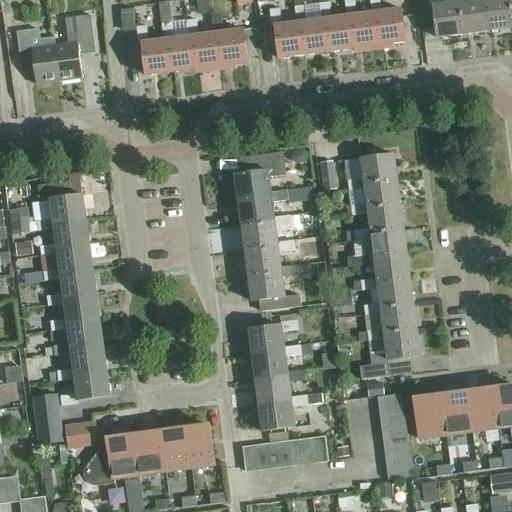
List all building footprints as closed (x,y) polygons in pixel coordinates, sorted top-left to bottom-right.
[(206,0),(196,0),(198,9),(208,8),(206,0)] [(375,13),(371,14),(356,16),(354,0),(344,2),(346,17),(350,16),(355,50),(380,47),(375,13)] [(380,47),(405,44),(401,10),(381,12),(379,0),(369,0),(371,14),(375,13),(380,47)] [(438,0),(418,0),(423,33),(436,31),(437,40),(463,36),(458,3),(455,3),(439,5),(438,0)] [(483,0),(478,0),(464,2),(463,0),(454,0),(455,3),(458,3),(463,36),(488,33),(483,0)] [(511,25),(508,0),(483,0),(488,33),(511,30),(511,25)] [(173,39),(171,24),(168,3),(159,4),(163,41),(167,40),(172,74),(197,71),(192,37),(188,38),(173,39)] [(350,16),(346,17),(331,19),(329,4),(319,5),(321,20),(325,20),(330,53),(355,50),(350,16)] [(325,20),(321,20),(306,22),(304,7),(294,8),(296,23),(300,23),(305,57),(330,53),(325,20)] [(122,32),(135,31),(133,10),(121,11),(122,32)] [(300,23),(296,23),(281,25),(279,10),(269,11),(271,28),(275,27),(279,60),(305,57),(300,23)] [(68,45),(55,47),(54,47),(59,83),(83,80),(79,51),(95,49),(90,16),(65,20),(68,45)] [(255,31),(243,32),(243,31),(223,33),(221,18),(211,19),(213,34),(217,34),(222,68),(247,64),(247,61),(259,59),(255,31)] [(217,34),(213,34),(198,36),(196,21),(186,22),(188,38),(192,37),(197,71),(222,68),(217,34)] [(167,40),(163,41),(148,43),(146,27),(136,29),(138,45),(142,44),(146,77),(172,74),(167,40)] [(54,47),(55,47),(54,39),(40,40),(39,30),(17,33),(21,67),(33,66),(36,86),(59,83),(54,47)] [(308,154),(303,151),(294,152),(290,157),(291,162),(296,165),(304,164),(308,160),(308,154)] [(271,194),(269,179),(286,176),(282,154),(245,159),(247,175),(235,177),(238,202),(272,198),(271,194)] [(394,156),(361,161),(345,163),(349,193),(365,190),(364,186),(397,182),(394,156)] [(323,194),(337,192),(333,163),(320,164),(323,194)] [(364,186),(365,190),(349,193),(352,217),(368,215),(367,212),(401,207),(397,182),(364,186)] [(83,196),(72,198),(70,183),(38,187),(40,203),(50,202),(53,221),(37,223),(38,233),(54,231),(53,227),(86,222),(83,196)] [(313,184),(291,189),(293,200),(315,196),(313,184)] [(272,198),(238,202),(242,227),(275,223),(274,219),(272,204),(288,202),(287,192),(271,194),(272,198)] [(367,212),(368,215),(370,230),(354,233),(355,241),(355,243),(371,240),(371,236),(404,232),(401,207),(367,212)] [(21,235),(38,233),(37,223),(36,215),(18,218),(21,235)] [(290,217),(274,219),(275,223),(242,227),(245,252),(278,248),(278,244),(276,229),(292,227),(290,217)] [(53,227),(54,231),(56,246),(40,248),(41,258),(57,255),(57,252),(90,247),(86,222),(53,227)] [(373,256),(357,258),(348,259),(349,269),(374,265),(374,261),(407,257),(404,232),(371,236),(371,240),(373,256)] [(354,233),(347,234),(348,242),(355,241),(354,233)] [(278,248),(245,252),(248,277),(282,273),(281,269),(279,254),(295,252),(294,242),(278,244),(278,248)] [(31,243),(15,245),(16,258),(32,256),(31,243)] [(57,252),(57,255),(59,271),(43,273),(45,283),(61,280),(60,277),(93,272),(90,247),(57,252)] [(374,261),(374,265),(376,281),(361,283),(362,293),(378,290),(377,286),(410,282),(407,257),(374,261)] [(282,273),(248,277),(252,303),(259,302),(285,299),(282,279),(298,277),(297,267),(281,269),(282,273)] [(60,277),(61,280),(63,296),(47,298),(48,308),(64,305),(63,302),(96,297),(93,272),(60,277)] [(45,283),(43,273),(25,275),(26,285),(45,283)] [(377,286),(378,290),(380,306),(364,308),(365,317),(381,315),(381,311),(414,307),(410,282),(377,286)] [(361,283),(353,285),(354,294),(362,293),(361,283)] [(351,293),(333,296),(335,309),(353,306),(351,293)] [(63,302),(64,305),(66,321),(50,323),(51,333),(67,330),(67,327),(100,322),(96,297),(63,302)] [(285,299),(259,302),(261,313),(302,308),(300,297),(285,299)] [(381,311),(381,315),(383,330),(367,333),(367,334),(368,342),(384,340),(384,336),(417,332),(414,307),(381,311)] [(67,327),(67,330),(69,346),(53,348),(55,357),(55,358),(71,355),(70,352),(103,347),(100,322),(67,327)] [(281,327),(249,332),(252,357),(285,353),(285,349),(283,334),(299,332),(297,322),(281,324),(281,327)] [(370,357),(372,367),(360,368),(362,381),(414,374),(412,359),(420,358),(417,332),(384,336),(384,340),(368,342),(368,343),(369,358),(370,357)] [(367,334),(357,335),(359,344),(368,343),(368,342),(367,334)] [(70,352),(71,355),(73,371),(57,373),(58,381),(58,383),(74,380),(73,377),(107,372),(103,347),(70,352)] [(300,347),(285,349),(285,353),(252,357),(255,382),(288,378),(288,374),(286,359),(302,357),(300,347)] [(45,349),(42,349),(43,355),(46,354),(46,358),(55,357),(53,348),(45,349)] [(333,355),(322,357),(324,368),(334,366),(333,355)] [(22,384),(20,367),(4,369),(6,386),(22,384)] [(73,377),(74,380),(76,395),(60,398),(61,408),(78,405),(77,402),(110,398),(107,372),(73,377)] [(288,378),(255,382),(259,407),(292,403),(291,399),(289,384),(305,382),(304,372),(288,374),(288,378)] [(57,373),(50,374),(51,382),(58,381),(57,373)] [(340,377),(328,378),(330,393),(342,392),(340,377)] [(379,386),(368,387),(369,399),(380,398),(379,386)] [(511,388),(493,391),(498,430),(510,429),(511,438),(511,388)] [(493,391),(467,394),(472,434),(498,430),(493,391)] [(472,434),(467,394),(441,398),(446,437),(472,434)] [(321,395),(307,397),(308,407),(322,405),(321,395)] [(57,396),(33,399),(39,447),(63,444),(57,396)] [(403,403),(402,396),(377,399),(378,406),(403,403)] [(307,397),(291,399),(292,403),(259,407),(262,433),(295,429),(292,409),(308,407),(307,397)] [(446,437),(441,398),(414,401),(420,441),(446,437)] [(378,406),(380,419),(405,416),(403,403),(378,406)] [(406,428),(405,416),(380,419),(381,431),(406,428)] [(96,423),(64,427),(67,452),(99,448),(96,423)] [(184,431),(190,470),(215,467),(210,427),(184,431)] [(406,428),(381,431),(383,444),(408,441),(406,428)] [(184,431),(159,434),(164,473),(190,470),(184,431)] [(159,434),(133,438),(138,477),(164,473),(159,434)] [(0,446),(18,444),(17,436),(1,438),(1,437),(0,436),(0,446)] [(133,438),(107,441),(84,471),(84,474),(84,477),(85,480),(86,483),(89,485),(92,486),(95,487),(113,484),(113,480),(138,477),(133,438)] [(316,464),(328,463),(324,439),(313,441),(316,464)] [(312,441),(301,442),(304,466),(315,464),(312,441)] [(385,456),(409,453),(408,441),(383,444),(385,456)] [(301,442),(290,444),(293,467),(304,466),(301,442)] [(293,467),(290,444),(278,445),(281,469),(293,467)] [(278,445),(267,447),(270,470),(281,469),(278,445)] [(267,447),(256,448),(259,472),(270,470),(267,447)] [(65,448),(58,449),(60,468),(67,467),(65,448)] [(256,448),(243,450),(246,473),(259,472),(256,448)] [(347,449),(337,451),(338,460),(349,459),(347,449)] [(411,466),(409,453),(385,456),(386,469),(411,466)] [(488,461),(490,470),(503,469),(502,459),(488,461)] [(477,471),(477,465),(476,463),(463,464),(464,474),(477,472),(477,471)] [(411,466),(386,469),(388,482),(413,478),(411,466)] [(436,468),(438,478),(451,476),(450,466),(436,468)] [(511,474),(489,477),(492,496),(511,493),(511,474)] [(17,479),(5,481),(8,505),(20,503),(17,479)] [(393,500),(392,485),(377,487),(378,501),(393,500)] [(210,496),(211,506),(225,504),(224,494),(210,496)] [(354,494),(338,496),(339,511),(360,511),(359,497),(355,498),(354,494)] [(182,499),(183,509),(197,507),(196,497),(182,499)] [(21,511),(34,511),(45,511),(44,499),(20,503),(21,511)] [(155,502),(156,511),(158,511),(170,511),(169,501),(155,502)] [(503,511),(503,503),(491,504),(492,511),(503,511)]
